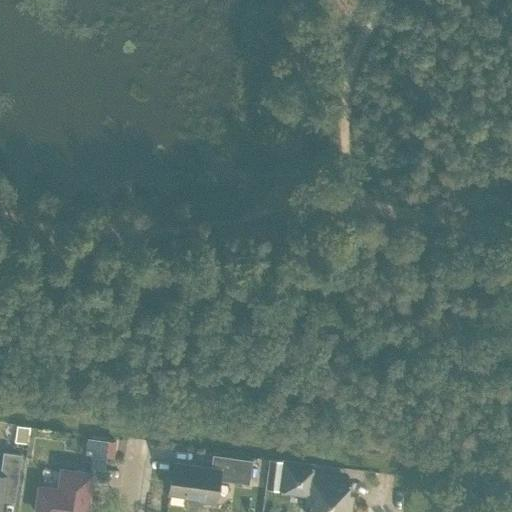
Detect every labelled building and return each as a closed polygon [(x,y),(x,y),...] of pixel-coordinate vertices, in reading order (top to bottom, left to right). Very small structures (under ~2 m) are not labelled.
[(108,440),(87,437),(85,454),(91,454),(90,462),(105,464),(108,440)] [(0,507),(3,486),(16,487),(21,452),(3,449),(0,467),(0,507)] [(212,453),(209,468),(171,462),(166,494),(184,497),(183,503),(185,508),(189,511),(194,511),(199,509),(202,506),(203,500),(215,501),(218,479),(248,483),(252,459),(212,453)] [(279,490),(307,494),(304,511),(349,511),(352,495),(341,494),(343,477),(311,473),(312,464),(283,460),(279,490)] [(82,511),(88,472),(61,468),(58,488),(38,485),(34,511),(82,511)]
